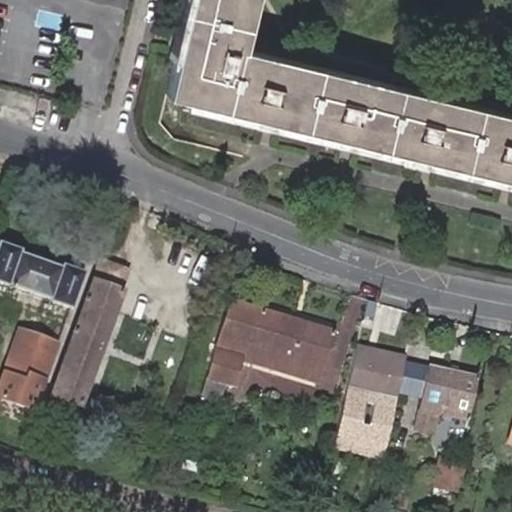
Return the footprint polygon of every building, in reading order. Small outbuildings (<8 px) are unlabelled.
[(511,108),(236,41),(245,0),(184,0),(172,48),(163,84),(179,88),(511,170),(511,108)] [(172,48),(184,0),(174,0),(163,46),(172,48)] [(177,97),(511,179),(511,170),(179,88),(177,97)] [(0,242),(0,298),(16,304),(18,300),(64,318),(81,274),(60,266),(59,269),(17,254),(19,250),(0,242)] [(46,394),(76,406),(119,293),(89,281),(46,394)] [(225,299),(211,346),(246,356),(315,376),(329,329),(225,299)] [(0,399),(28,411),(36,391),(62,324),(25,309),(15,334),(11,333),(6,348),(9,349),(0,372),(0,399)] [(202,392),(233,401),(246,356),(211,346),(202,376),(205,377),(202,392)] [(351,349),(341,390),(343,391),(353,349),(351,349)] [(353,349),(343,391),(392,402),(401,360),(353,349)] [(475,379),(426,368),(411,434),(414,435),(413,440),(428,443),(429,439),(432,439),(436,422),(461,428),(463,421),(465,422),(475,379)] [(431,487),(432,488),(453,493),(455,493),(461,466),(437,460),(431,487)] [(453,493),(432,488),(430,496),(451,501),(453,493)]
